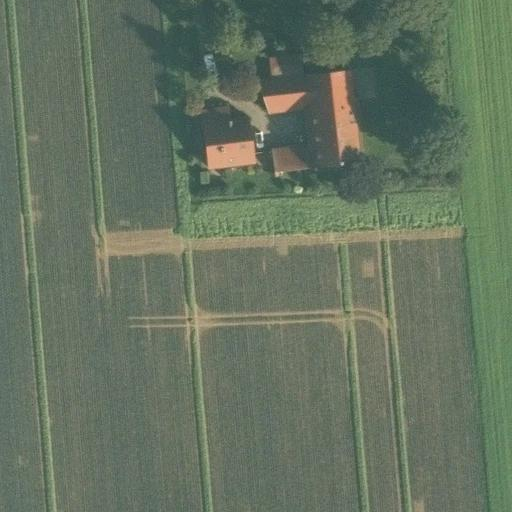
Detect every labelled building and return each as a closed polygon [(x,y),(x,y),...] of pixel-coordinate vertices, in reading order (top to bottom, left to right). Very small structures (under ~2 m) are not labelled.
[(271,79),(302,76),(300,57),(269,60),(271,79)] [(308,105),(313,147),(315,170),(359,165),(349,71),(305,76),(308,101),(308,105)] [(257,81),(267,109),(308,105),(308,101),(305,76),(302,76),(271,79),(257,81)] [(200,113),(208,170),(253,164),(247,119),(229,122),(227,110),(200,113)] [(273,175),(315,170),(313,147),(270,152),(273,175)]
